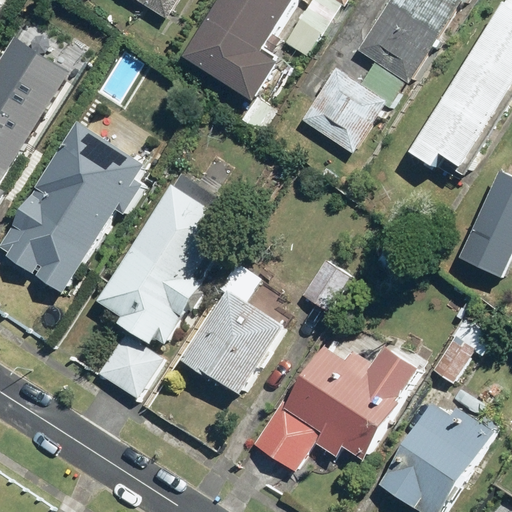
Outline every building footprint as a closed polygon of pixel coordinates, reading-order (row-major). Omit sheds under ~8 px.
[(141,0),(174,21),(187,0),(141,0)] [(230,0),(193,60),(264,104),(291,61),(277,52),(309,0),(230,0)] [(359,156),(392,106),(393,104),(397,106),(415,80),(417,82),(472,0),(396,0),(361,50),(379,62),(364,84),(342,70),(307,123),(359,156)] [(355,0),(336,0),(351,9),(355,0)] [(511,121),(511,9),(420,153),(470,186),(511,121)] [(330,33),(307,19),(291,46),(314,60),(330,33)] [(50,79),(85,102),(108,67),(73,44),(50,79)] [(0,88),(0,213),(0,214),(15,192),(9,188),(37,144),(34,142),(49,120),(0,88)] [(158,169),(85,124),(4,254),(76,299),(158,169)] [(511,273),(511,172),(508,171),(463,259),(508,282),(511,273)] [(250,212),(190,176),(183,188),(179,186),(106,306),(128,319),(123,327),(158,348),(162,342),(173,348),(212,284),(210,283),(223,261),(221,260),(250,212)] [(410,251),(395,241),(380,263),(395,273),(410,251)] [(356,278),(329,262),(307,298),(333,314),(356,278)] [(226,291),(232,294),(189,365),(248,400),(292,328),(255,306),(270,281),(242,264),(226,291)] [(168,361),(129,336),(104,377),(143,401),(168,361)] [(439,371),(460,384),(480,351),(459,338),(439,371)] [(325,343),(259,446),(304,474),(321,447),(346,463),(353,452),(373,464),(431,374),(388,347),(378,362),(358,350),(352,359),(325,343)] [(385,487),(424,511),(452,511),(503,434),(501,432),(504,427),(489,418),(486,422),(462,407),(457,415),(439,404),(387,485),(385,487)]
